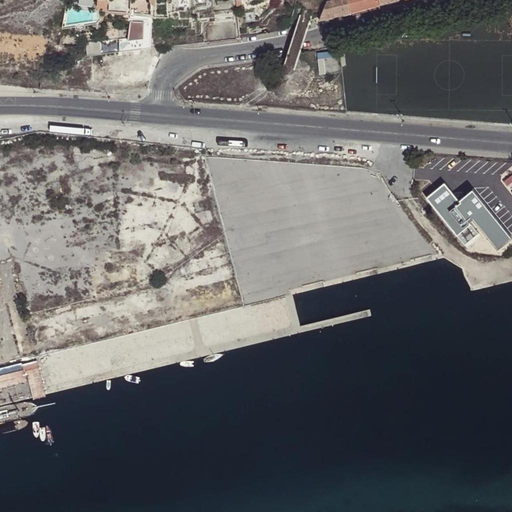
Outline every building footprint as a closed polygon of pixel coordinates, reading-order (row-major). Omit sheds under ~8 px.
[(186,7),(185,0),(177,0),(179,8),(186,7)] [(320,22),(351,13),(348,1),(348,0),(332,0),(333,1),(327,2),(320,22)] [(351,13),(359,11),(356,0),(351,0),(348,1),(351,13)] [(379,5),(386,4),(385,0),(356,0),(359,11),(379,5)] [(151,25),(130,23),(130,40),(120,41),(122,54),(154,51),(151,25)] [(234,25),(216,27),(217,43),(236,41),(234,25)] [(216,27),(214,27),(206,28),(208,44),(217,43),(216,27)] [(320,52),(322,73),(341,71),(339,51),(320,52)] [(469,223),(473,220),(497,251),(511,239),(472,191),(459,202),(444,184),(426,199),(466,247),(480,236),(469,223)]
